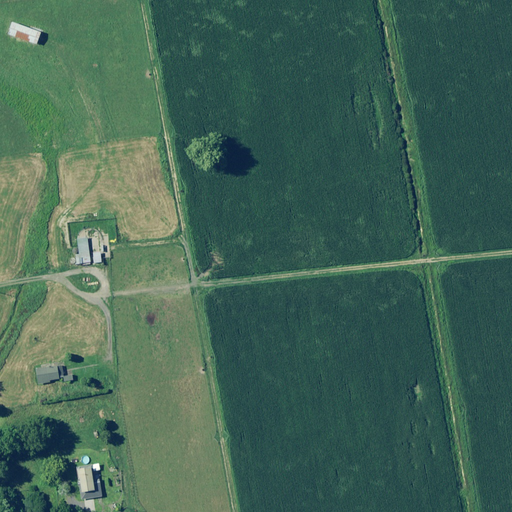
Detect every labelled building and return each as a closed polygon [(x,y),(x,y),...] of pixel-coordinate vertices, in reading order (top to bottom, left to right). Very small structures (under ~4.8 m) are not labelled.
[(41,33),(12,22),(7,35),(36,45),(41,33)] [(90,262),(86,237),(76,239),(79,255),(75,256),(77,265),(90,262)] [(94,293),(92,280),(84,281),(86,293),(94,293)] [(104,323),(103,317),(92,319),(89,319),(93,342),(102,341),(100,324),(104,323)] [(70,363),(69,353),(62,353),(62,363),(70,363)] [(50,381),(63,379),(64,382),(73,381),(71,372),(62,373),(61,366),(35,370),(38,384),(50,383),(50,381)] [(100,471),(98,465),(75,469),(79,494),(81,501),(103,497),(100,483),(98,471),(100,471)]
